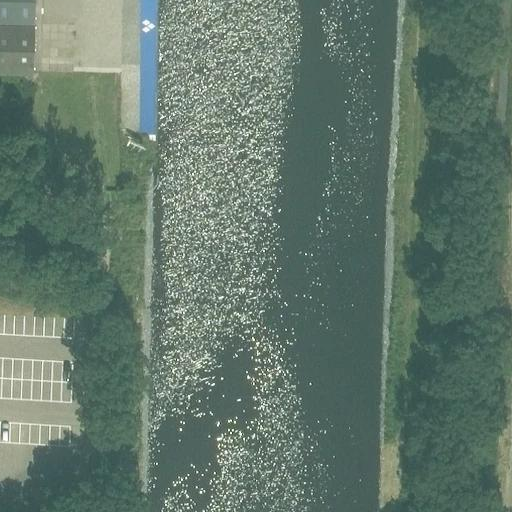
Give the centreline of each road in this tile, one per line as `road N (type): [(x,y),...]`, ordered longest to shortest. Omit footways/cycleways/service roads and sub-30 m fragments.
road 1 (track): [(417,0),(410,511)]
road 2 (track): [(93,73),(106,243),(99,272)]
